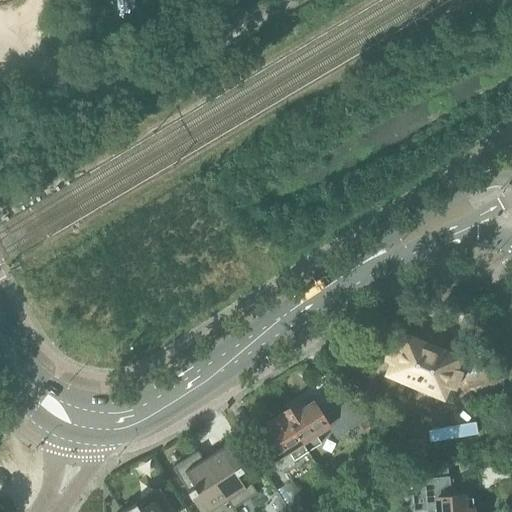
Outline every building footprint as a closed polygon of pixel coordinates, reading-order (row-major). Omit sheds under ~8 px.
[(415,386),(431,347),(404,335),(399,346),(391,343),(384,360),(392,363),(388,374),(415,386)] [(431,347),(415,386),(440,396),(445,385),(453,389),(460,372),(451,369),(456,358),(431,347)] [(282,413),(308,452),(322,443),(316,434),(329,427),(337,439),(347,433),(333,412),(324,417),(315,402),(311,405),(306,398),(282,413)] [(280,469),(308,452),(282,413),(259,427),(264,435),(260,437),(280,469)] [(367,419),(376,433),(382,430),(373,415),(367,419)] [(360,423),(368,437),(376,433),(367,419),(360,423)] [(408,454),(427,452),(426,443),(408,445),(408,454)] [(231,511),(256,496),(225,447),(200,463),(226,503),(231,511)] [(211,511),(226,503),(200,463),(195,454),(171,470),(197,511),(211,511)] [(496,459),(496,468),(508,468),(508,458),(496,459)] [(474,511),(474,508),(473,498),(465,499),(465,495),(450,496),(449,477),(448,477),(447,465),(424,467),(425,479),(411,481),(414,511),(427,510),(427,511),(474,511)] [(174,511),(159,489),(122,511),(174,511)]
